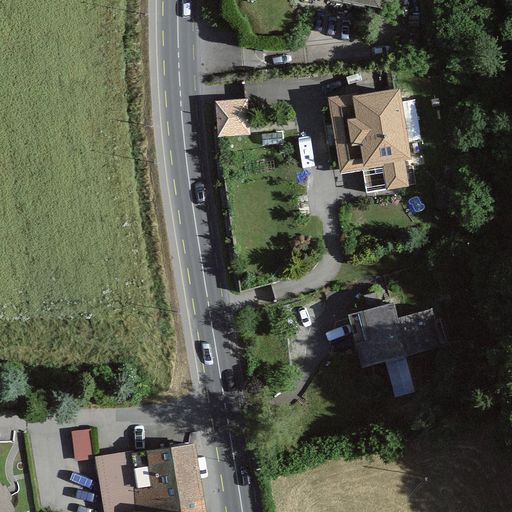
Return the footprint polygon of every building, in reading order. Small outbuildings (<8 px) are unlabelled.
[(401,92),(352,101),(356,124),(347,126),(351,150),(360,149),(364,172),(383,169),(387,193),(410,189),(406,165),(413,163),(401,92)] [(218,136),(249,132),(245,97),(214,100),(218,136)] [(434,184),(438,211),(465,208),(461,180),(434,184)] [(400,306),(351,318),(362,365),(445,345),(438,314),(404,322),(400,306)] [(72,432),(76,462),(93,460),(90,430),(72,432)] [(209,511),(193,446),(99,461),(106,511),(209,511)] [(0,482),(0,511),(14,511),(15,511),(0,482)]
